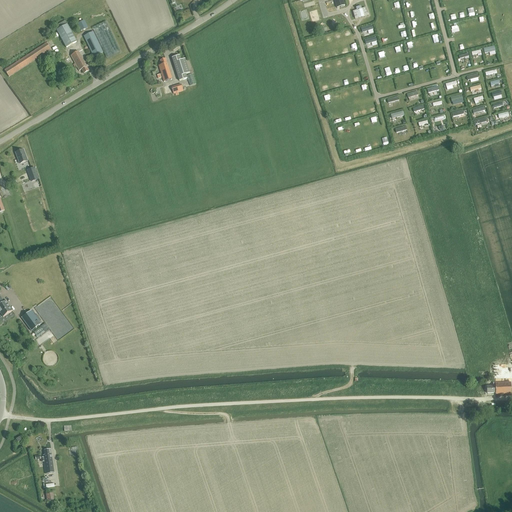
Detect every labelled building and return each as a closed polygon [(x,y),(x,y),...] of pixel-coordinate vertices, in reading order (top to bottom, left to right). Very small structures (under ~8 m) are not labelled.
[(345,6),(342,0),(334,0),(337,8),(345,6)] [(353,12),(355,19),(367,15),(365,8),(361,9),(361,7),(356,8),(357,11),(353,12)] [(66,48),(77,42),(67,25),(65,21),(55,27),(57,30),(66,48)] [(106,21),(92,28),(107,59),(121,52),(106,21)] [(86,28),(83,22),(77,25),(80,31),(86,28)] [(84,37),(94,58),(103,53),(93,32),(84,37)] [(46,43),(4,70),(9,77),(51,50),(46,43)] [(82,70),(84,74),(89,71),(77,50),(70,54),(79,71),(82,70)] [(182,60),(180,55),(172,58),(173,61),(179,81),(186,79),(187,79),(190,86),(196,84),(192,74),(186,76),(186,75),(190,73),(185,59),(182,60)] [(162,65),(159,66),(161,74),(162,78),(164,82),(172,80),(166,59),(160,61),(162,65)] [(172,88),(174,94),(183,91),(181,85),(172,88)] [(407,94),(409,101),(419,98),(418,91),(407,94)] [(400,135),(408,133),(407,126),(395,128),(396,133),(399,133),(400,135)] [(23,150),(16,153),(16,154),(20,164),(26,162),(27,161),(23,150)] [(34,168),(28,171),(31,181),(36,179),(34,173),(36,173),(34,168)] [(0,312),(0,313),(3,317),(13,311),(12,311),(6,302),(7,301),(6,301),(4,303),(0,296),(0,312)] [(32,311),(22,318),(31,331),(41,324),(36,317),(32,311)] [(41,329),(35,332),(37,336),(50,330),(47,323),(40,326),(41,329)] [(496,395),(511,394),(511,383),(493,383),(493,386),(487,387),(487,394),(496,393),(496,395)] [(41,456),(36,457),(36,460),(41,459),(42,462),(44,462),(46,474),(54,473),(50,450),(45,451),(45,454),(45,455),(43,456),(43,458),(41,458),(41,456)] [(46,495),(47,502),(56,501),(54,493),(46,495)]
